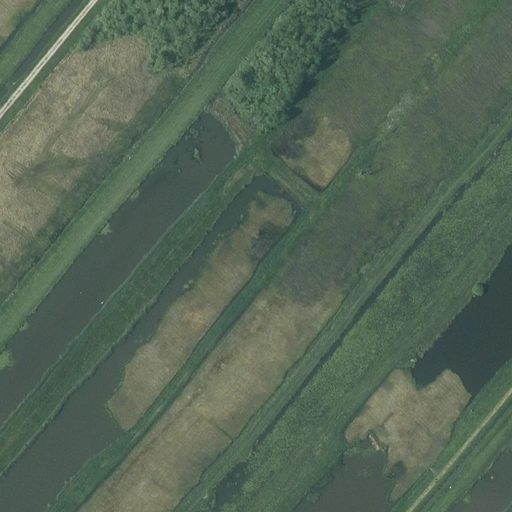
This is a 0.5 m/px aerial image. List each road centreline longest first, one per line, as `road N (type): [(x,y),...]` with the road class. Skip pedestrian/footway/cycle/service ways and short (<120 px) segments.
road 1 (track): [(273,0),(0,340)]
road 2 (track): [(511,386),(406,511)]
road 3 (track): [(96,0),(0,114)]
